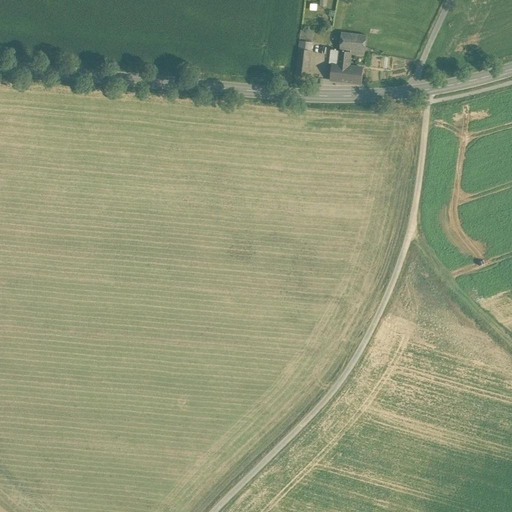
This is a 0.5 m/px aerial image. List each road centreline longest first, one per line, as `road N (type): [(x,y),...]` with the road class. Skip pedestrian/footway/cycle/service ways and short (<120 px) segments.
road 1 (secondary): [(0,70),(348,99),(511,72)]
road 2 (track): [(428,102),(410,230),(379,312),(325,400),(214,511)]
